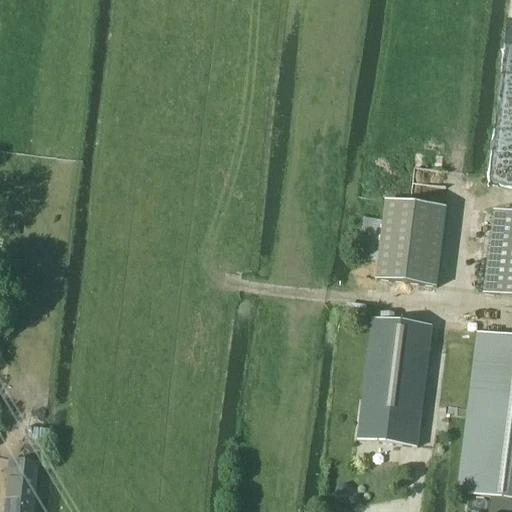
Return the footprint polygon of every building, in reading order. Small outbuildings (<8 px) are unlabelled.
[(387,202),(377,284),(438,291),(447,209),(387,202)] [(511,215),(494,213),(483,297),(511,300),(511,215)] [(372,321),(357,442),(400,447),(416,449),(431,329),(414,326),(372,321)] [(462,464),(459,495),(490,499),(488,511),(511,511),(511,339),(499,338),(480,336),(479,335),(462,464)] [(6,463),(1,511),(32,511),(37,466),(6,463)]
